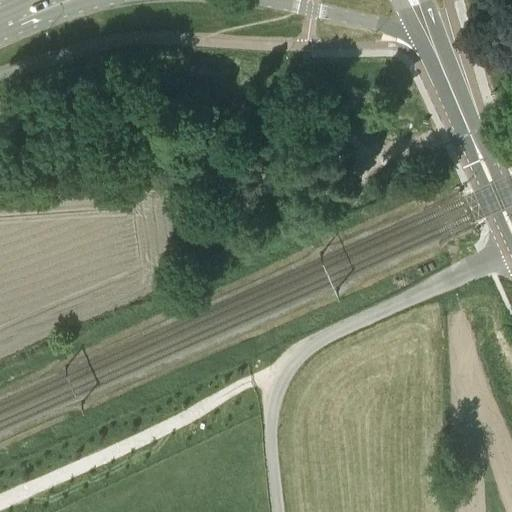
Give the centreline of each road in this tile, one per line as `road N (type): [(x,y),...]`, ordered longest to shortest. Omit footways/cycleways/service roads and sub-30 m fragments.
road 1 (unclassified): [(276,511),(269,416),(295,361),(339,331),(511,252)]
road 2 (track): [(295,361),(0,502)]
road 3 (secondary): [(266,0),(416,32)]
road 4 (secondary): [(468,133),(426,0)]
